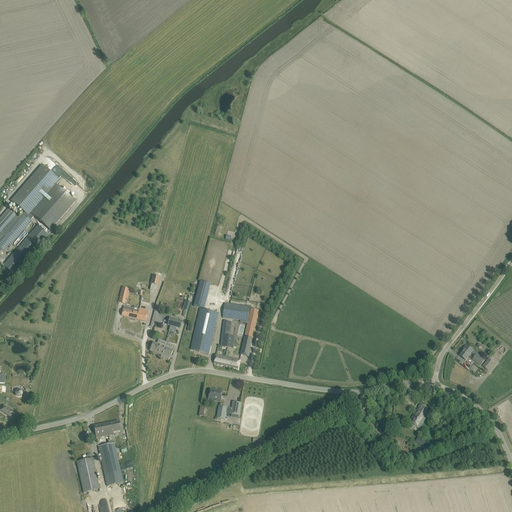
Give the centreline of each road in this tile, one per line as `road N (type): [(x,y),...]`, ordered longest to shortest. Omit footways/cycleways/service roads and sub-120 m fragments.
road 1 (unclassified): [(0,436),(83,417),(174,373),(211,371),(347,392),(434,384)]
road 2 (track): [(162,511),(348,407),(356,392)]
road 3 (unclassified): [(434,384),(442,352),(511,258)]
